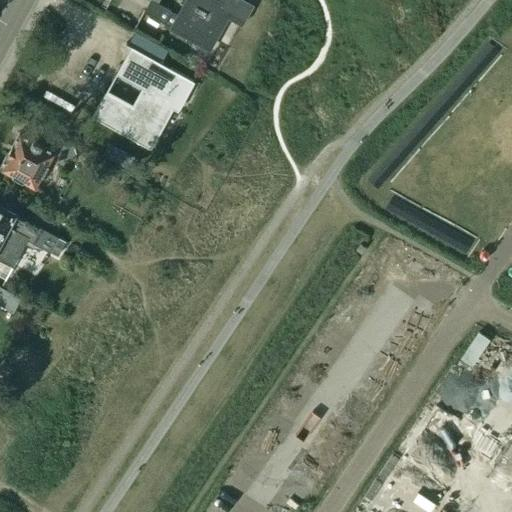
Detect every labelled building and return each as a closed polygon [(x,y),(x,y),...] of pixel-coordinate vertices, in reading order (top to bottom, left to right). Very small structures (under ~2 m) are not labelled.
[(149,0),(150,0),(143,12),(207,49),(226,16),(241,24),(251,7),(238,0),(185,0),(177,15),(159,5),(161,0),(149,0)] [(106,91),(92,117),(146,146),(169,104),(178,109),(193,81),(171,68),(174,63),(156,53),(153,58),(126,43),(125,44),(131,47),(119,68),(140,80),(137,86),(143,90),(134,106),(107,92),(106,91)] [(55,151),(20,131),(0,167),(0,168),(36,188),(52,159),(57,161),(77,155),(78,146),(79,144),(78,143),(79,143),(77,142),(77,143),(76,142),(75,144),(65,139),(66,137),(66,136),(65,135),(64,136),(55,151)] [(110,144),(104,155),(120,164),(126,153),(110,144)] [(66,241),(0,205),(0,258),(12,265),(26,239),(58,256),(66,241)] [(0,304),(13,311),(21,297),(0,285),(0,304)] [(251,492),(273,502),(281,486),(259,476),(251,492)]
